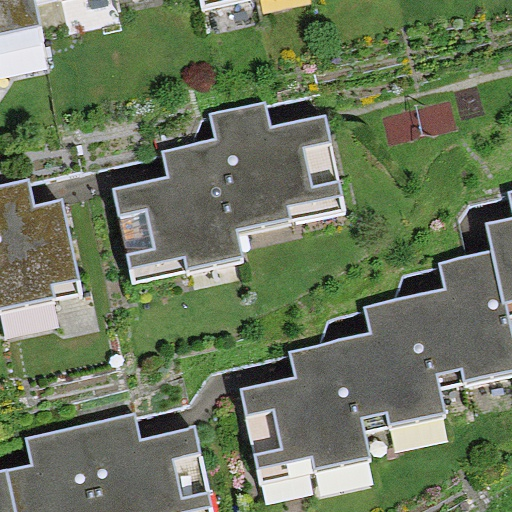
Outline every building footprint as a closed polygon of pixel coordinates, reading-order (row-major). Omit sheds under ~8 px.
[(22,17),(17,0),(0,0),(0,54),(30,47),(22,17)] [(70,4),(68,0),(17,0),(22,17),(70,4)] [(218,9),(215,0),(159,0),(165,23),(218,9)] [(215,0),(218,9),(251,0),(215,0)] [(199,136),(223,230),(324,205),(301,114),(249,127),(242,100),(193,112),(199,136)] [(223,230),(199,136),(138,152),(144,175),(78,192),(104,293),(230,261),(223,230)] [(457,229),(463,261),(476,322),(511,314),(511,185),(487,191),(493,221),(457,229)] [(0,302),(64,287),(46,211),(3,221),(0,206),(0,302)] [(425,302),(387,309),(406,397),(488,380),(476,322),(463,261),(418,270),(425,302)] [(410,419),(406,397),(387,309),(354,316),(360,345),(315,354),(332,435),(410,419)] [(339,469),(332,435),(315,354),(277,362),(284,394),(227,406),(244,489),(339,469)] [(128,416),(99,421),(116,511),(204,511),(188,425),(132,436),(128,416)] [(21,511),(116,511),(99,421),(7,439),(13,472),(21,511)] [(0,511),(21,511),(13,472),(0,474),(0,511)]
